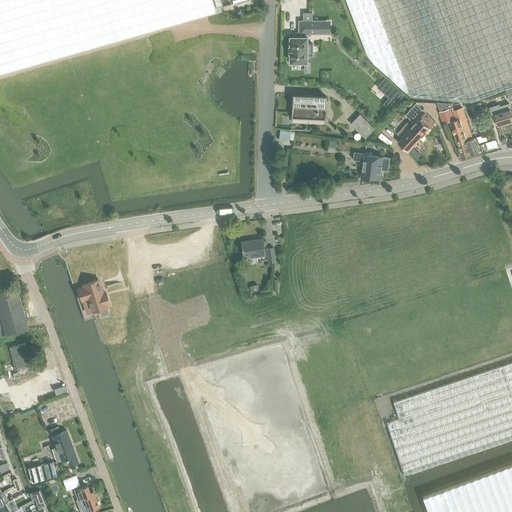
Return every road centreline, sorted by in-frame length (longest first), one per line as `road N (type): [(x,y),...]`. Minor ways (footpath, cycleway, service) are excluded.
road 1 (unclassified): [(119,511),(18,248)]
road 2 (tertiary): [(267,204),(18,248)]
road 3 (tertiary): [(511,157),(396,186),(267,204)]
road 4 (unclassified): [(267,204),(271,0)]
